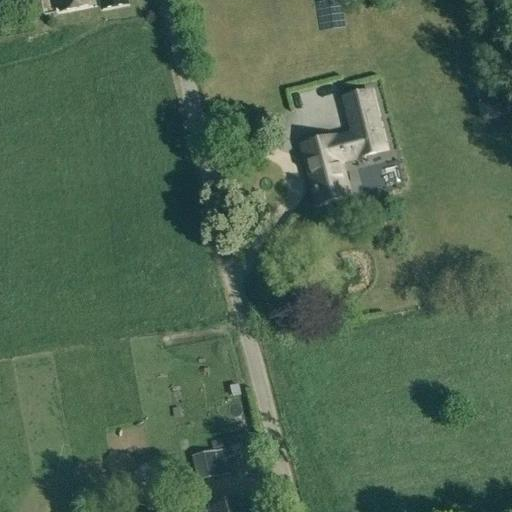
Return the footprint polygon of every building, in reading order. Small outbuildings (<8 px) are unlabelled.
[(94,6),(93,0),(58,0),(61,12),(94,6)] [(126,5),(125,0),(100,0),(103,9),(126,5)] [(334,139),(303,147),(318,205),(349,197),(340,162),(359,157),(360,158),(385,151),(371,93),(345,100),(354,135),(334,141),(334,139)] [(476,102),(480,123),(503,118),(498,97),(476,102)] [(192,457),(198,481),(231,476),(228,460),(253,455),(248,434),(222,440),(224,450),(192,457)] [(211,511),(253,511),(253,509),(245,510),(243,498),(210,505),(211,511)]
